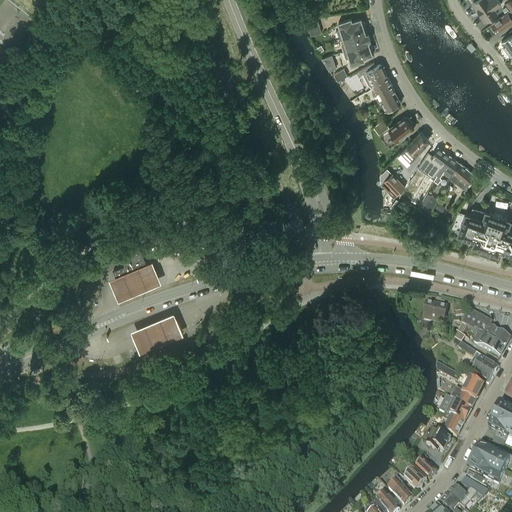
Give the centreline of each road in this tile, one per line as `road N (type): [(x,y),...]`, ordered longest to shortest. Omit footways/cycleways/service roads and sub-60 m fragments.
road 1 (secondary): [(0,372),(177,300),(335,267)]
road 2 (secondary): [(324,256),(171,292),(0,362)]
road 3 (residential): [(511,188),(443,137),(402,84),(374,0)]
road 4 (tertiary): [(313,192),(234,0)]
road 5 (residential): [(414,511),(450,473),(511,359)]
road 6 (secondary): [(335,267),(412,270),(511,294)]
road 7 (secondary): [(511,285),(412,261),(343,255)]
